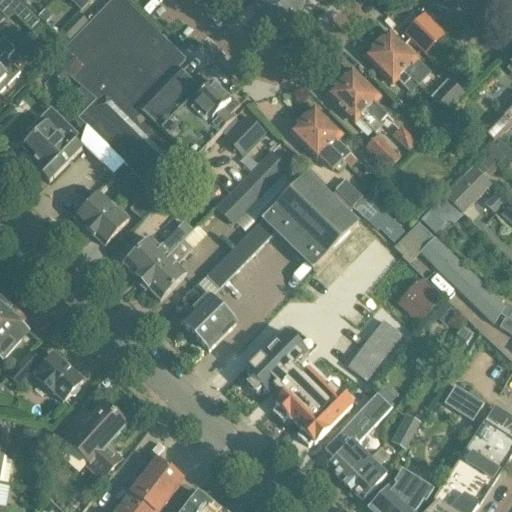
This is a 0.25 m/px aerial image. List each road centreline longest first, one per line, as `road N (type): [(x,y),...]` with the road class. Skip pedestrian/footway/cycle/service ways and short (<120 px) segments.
road 1 (residential): [(298,511),(0,218)]
road 2 (residential): [(368,0),(310,58),(274,71),(242,55),(185,0)]
